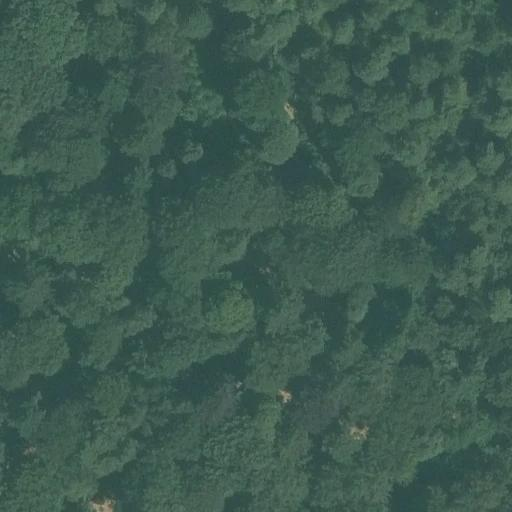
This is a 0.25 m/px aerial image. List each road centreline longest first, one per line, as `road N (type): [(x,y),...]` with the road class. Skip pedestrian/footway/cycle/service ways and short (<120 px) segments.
road 1 (track): [(0,167),(86,192),(338,303),(437,383),(502,467),(509,511)]
road 2 (track): [(0,121),(116,0)]
